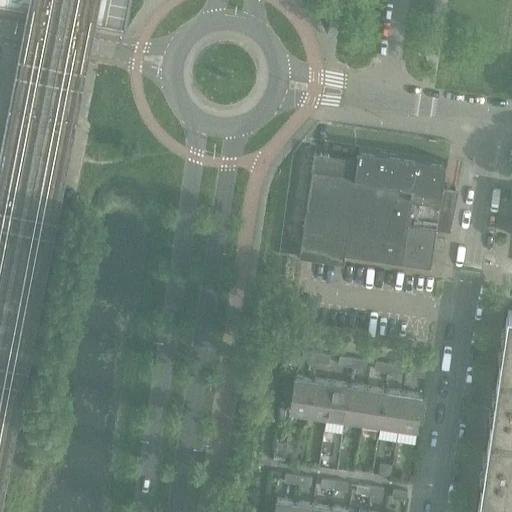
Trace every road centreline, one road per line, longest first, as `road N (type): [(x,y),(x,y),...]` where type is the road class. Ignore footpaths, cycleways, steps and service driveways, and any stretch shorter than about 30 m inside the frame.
road 1 (residential): [(437,511),(500,120)]
road 2 (secondary): [(200,124),(140,511)]
road 3 (secondary): [(174,511),(234,130)]
road 4 (residential): [(171,66),(0,29)]
